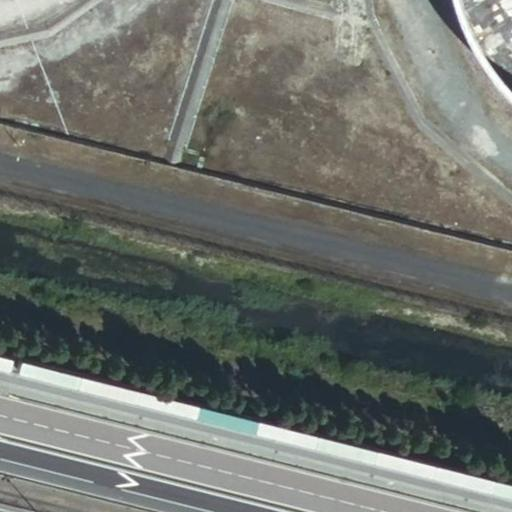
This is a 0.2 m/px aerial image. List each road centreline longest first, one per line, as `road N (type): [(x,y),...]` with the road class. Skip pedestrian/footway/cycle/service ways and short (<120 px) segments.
road 1 (unclassified): [(381,511),(0,415)]
road 2 (unclassified): [(0,454),(228,511)]
